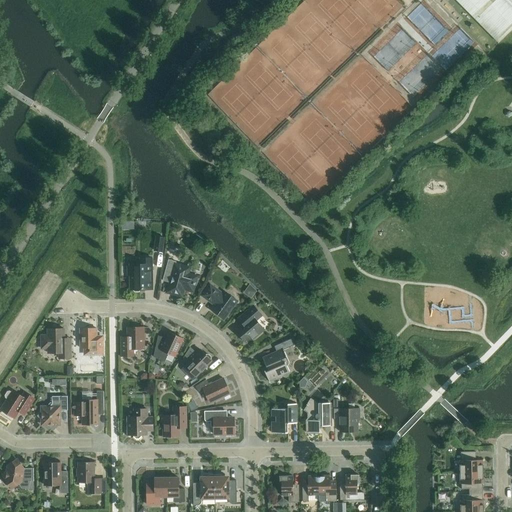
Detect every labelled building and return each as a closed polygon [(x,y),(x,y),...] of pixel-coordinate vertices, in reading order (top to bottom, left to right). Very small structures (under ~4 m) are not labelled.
[(511,0),(455,0),(498,43),(511,28),(511,0)] [(156,236),(154,250),(162,251),(164,238),(156,236)] [(134,292),(139,292),(140,291),(140,289),(152,289),(152,258),(140,258),(140,264),(130,264),(130,266),(127,266),(128,275),(130,275),(130,289),(133,289),(133,291),(134,292)] [(182,293),(184,288),(189,290),(191,290),(193,289),(194,287),(196,281),(195,278),(194,277),(193,275),(188,274),(189,270),(187,267),(175,264),(176,262),(168,259),(162,281),(170,283),(168,289),(172,291),(172,293),(174,294),(179,295),(182,293)] [(210,284),(202,296),(215,305),(211,310),(224,319),(238,301),(225,291),(223,294),(210,284)] [(253,306),(241,316),(245,322),(236,330),(246,343),(252,338),(253,339),(264,330),(256,320),(262,315),(253,306)] [(128,336),(121,336),(121,342),(121,356),(134,356),(134,349),(144,349),(143,327),(127,328),(128,336)] [(96,328),(80,328),(80,348),(83,348),(83,355),(90,355),(103,355),(103,341),(102,336),(96,336),(96,328)] [(71,342),(64,342),(64,329),(48,329),(48,335),(46,335),(45,336),(43,337),(42,339),(41,340),(41,342),(42,344),(42,345),(43,347),(45,348),(46,348),(48,349),(48,353),(59,353),(59,358),(71,358),(71,342)] [(180,346),(182,346),(184,342),(182,340),(183,339),(169,332),(164,342),(157,339),(153,357),(164,362),(168,354),(175,357),(180,346)] [(287,366),(288,365),(288,363),(288,362),(287,358),(283,350),(294,345),(291,339),(274,346),(277,352),(263,359),(267,369),(264,370),(268,380),(269,380),(270,383),(277,380),(278,379),(279,377),(279,375),(289,371),(287,366)] [(181,362),(185,365),(181,369),(192,380),(212,361),(210,359),(211,359),(211,357),(208,354),(206,354),(206,355),(200,349),(195,355),(189,349),(181,362)] [(143,382),(155,378),(152,371),(140,375),(143,382)] [(231,393),(223,378),(210,385),(206,379),(195,387),(199,392),(203,390),(209,401),(213,399),(214,401),(231,393)] [(24,392),(21,396),(13,391),(12,392),(10,391),(7,391),(5,395),(5,398),(7,399),(1,409),(14,418),(19,411),(25,415),(35,399),(24,392)] [(82,400),(82,401),(74,401),(74,415),(82,415),(82,424),(98,424),(98,411),(104,411),(103,391),(97,391),(97,400),(82,400)] [(68,410),(67,396),(52,396),(52,402),(50,402),(46,407),(41,407),(42,411),(37,416),(42,420),(42,425),(60,425),(60,410),(68,410)] [(332,406),(329,406),(329,403),(318,403),(318,406),(310,400),(309,403),(308,402),(306,405),(307,405),(304,410),(307,413),(307,418),(306,420),(306,432),(319,432),(319,426),(332,426),(332,406)] [(297,404),(287,404),(288,408),(274,409),(274,416),(275,416),(275,422),(272,422),(272,433),(288,433),(288,423),(297,423),(297,404)] [(174,415),(161,415),(161,422),(163,422),(163,436),(179,436),(179,428),(186,428),(186,420),(186,407),(173,407),(174,415)] [(340,409),(340,432),(358,431),(357,420),(359,420),(359,408),(340,409)] [(147,409),(135,409),(135,417),(128,417),(128,435),(133,435),(133,436),(136,439),(139,439),(141,436),(141,435),(143,435),(143,430),(153,430),(153,418),(147,418),(147,409)] [(204,420),(206,421),(210,421),(211,426),(212,428),(214,428),(214,434),(234,434),(234,418),(226,418),(224,416),(224,411),(204,411),(204,420)] [(460,472),(483,472),(483,460),(476,460),(476,451),(461,452),(461,460),(460,460),(460,472)] [(30,481),(34,481),(33,468),(24,468),(20,463),(13,461),(13,462),(8,465),(7,471),(2,474),(12,488),(18,484),(22,488),(29,490),(30,481)] [(94,462),(78,462),(79,469),(77,470),(77,475),(79,476),(79,482),(86,482),(88,484),(88,493),(101,493),(101,478),(94,478),(94,462)] [(44,485),(60,485),(60,493),(68,493),(68,478),(60,478),(60,463),(44,463),(44,485)] [(483,472),(460,472),(460,484),(461,484),(461,489),(469,489),(469,492),(482,492),(482,483),(483,483),(483,472)] [(215,499),(214,474),(212,474),(210,475),(208,475),(207,475),(208,477),(201,477),(201,483),(193,483),(193,506),(198,506),(200,505),(201,503),(202,502),(202,499),(215,499)] [(214,474),(215,499),(228,498),(228,500),(229,502),(230,503),(232,504),(237,504),(236,480),(229,480),(228,477),(221,477),(221,475),(219,474),(217,474),(214,474)] [(363,493),(357,493),(357,484),(358,484),(359,484),(359,474),(345,475),(345,487),(340,487),(340,500),(346,500),(363,499),(363,493)] [(293,475),(279,476),(279,485),(280,485),(281,485),(281,496),(288,495),(288,502),(299,502),(299,488),(293,488),(293,475)] [(319,502),(319,477),(317,477),(316,475),(308,475),(308,488),(302,488),(303,501),(319,500),(319,502)] [(319,502),(326,501),(336,501),(336,487),(330,488),(330,475),(322,475),(322,477),(319,477),(319,502)] [(155,480),(147,480),(147,489),(147,505),(160,504),(160,497),(167,497),(166,477),(154,478),(155,480)] [(178,477),(166,477),(167,497),(174,497),(174,502),(185,502),(185,489),(179,489),(178,477)] [(482,492),(469,492),(469,495),(461,495),(461,500),(460,500),(460,511),(461,511),(483,511),(483,500),(482,492)]
